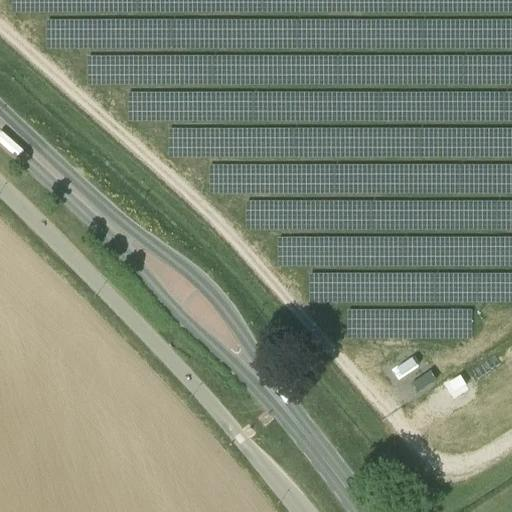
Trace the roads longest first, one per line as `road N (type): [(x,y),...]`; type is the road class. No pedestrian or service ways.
road 1 (track): [(511,443),(464,469),(428,458),(233,236),(0,26)]
road 2 (primary): [(363,511),(187,300),(0,125)]
road 3 (unclassified): [(299,511),(203,397),(0,192)]
